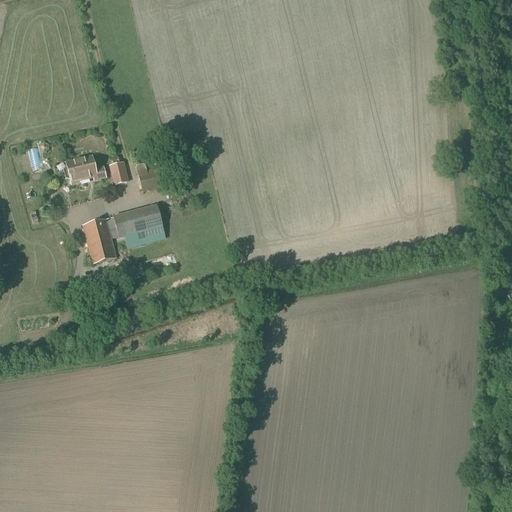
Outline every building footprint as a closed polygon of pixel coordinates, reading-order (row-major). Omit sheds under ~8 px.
[(93,158),(66,164),(72,186),(80,184),(80,182),(97,178),(97,177),(96,171),(93,158)] [(123,164),(111,167),(116,186),(127,184),(123,164)] [(162,169),(147,172),(146,165),(137,167),(143,193),(167,187),(162,169)] [(104,169),(96,171),(97,177),(97,178),(97,180),(106,178),(104,169)] [(157,207),(114,219),(119,238),(119,239),(125,237),(128,249),(166,239),(157,207)] [(114,219),(83,227),(93,266),(116,259),(111,240),(119,238),(114,219)]
